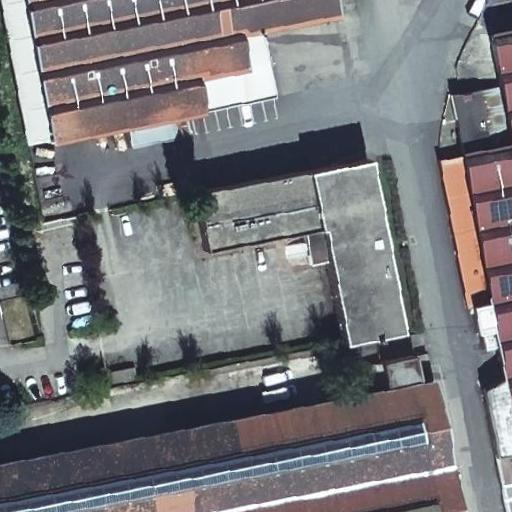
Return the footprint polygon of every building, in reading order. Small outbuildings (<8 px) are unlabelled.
[(0,0),(28,143),(125,124),(128,146),(180,136),(187,132),(184,113),(273,96),(260,28),(333,15),(330,0),(0,0)] [(511,511),(511,31),(489,36),(500,87),(450,98),(461,154),(438,159),(466,307),(471,306),(477,332),(481,331),(485,351),(499,348),(504,378),(482,390),(504,511),(511,511)] [(307,263),(325,260),(341,342),(399,331),(366,159),(193,191),(204,250),(302,231),(307,263)] [(0,346),(34,340),(0,180),(0,346)] [(418,368),(428,366),(425,351),(415,354),(418,368)] [(385,388),(418,382),(413,353),(380,360),(385,388)] [(374,480),(204,511),(455,511),(431,379),(418,382),(385,388),(358,394),(374,480)] [(358,394),(0,462),(0,511),(204,511),(374,480),(358,394)]
